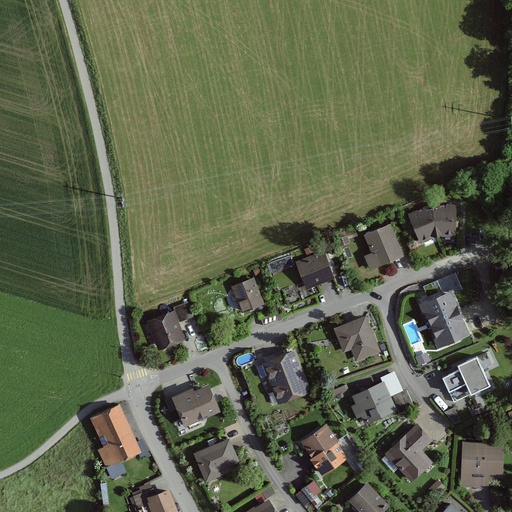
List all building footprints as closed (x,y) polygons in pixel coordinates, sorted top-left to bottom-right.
[(419,242),(438,234),(455,235),(457,204),(432,203),(407,213),(419,242)] [(369,269),(403,255),(390,223),(363,235),(371,253),(364,256),(369,269)] [(295,261),(306,289),(334,278),(324,250),(295,261)] [(231,287),(241,313),(263,304),(254,279),(231,287)] [(418,304),(436,348),(469,335),(451,291),(418,304)] [(173,306),(175,309),(179,321),(194,316),(188,301),(173,306)] [(147,319),(158,348),(185,338),(179,321),(175,309),(147,319)] [(350,350),(355,363),(380,353),(365,314),(332,327),(343,353),(350,350)] [(264,362),(280,402),(309,391),(293,351),(264,362)] [(416,360),(419,369),(431,365),(427,356),(416,360)] [(462,370),(444,379),(455,401),(489,385),(477,359),(460,367),(462,370)] [(360,414),(365,424),(397,410),(384,380),(351,395),(355,404),(350,406),(355,417),(360,414)] [(171,397),(185,428),(218,413),(207,386),(193,392),(191,388),(171,397)] [(98,449),(106,466),(121,459),(138,451),(140,450),(136,441),(119,405),(90,418),(103,446),(98,449)] [(432,462),(420,451),(432,439),(415,422),(384,454),(412,482),(432,462)] [(300,441),(322,475),(346,458),(324,425),(300,441)] [(142,438),(136,441),(140,450),(138,451),(140,456),(149,453),(142,438)] [(229,438),(192,454),(205,483),(223,475),(220,469),(239,461),(229,438)] [(463,440),(461,485),(487,486),(488,479),(502,479),(504,442),(463,440)] [(126,471),(121,459),(106,466),(112,478),(126,471)] [(297,489),(303,503),(323,495),(317,480),(297,489)] [(147,496),(155,493),(151,481),(139,486),(140,489),(132,492),(138,508),(148,504),(147,500),(149,500),(147,496)] [(380,511),(389,502),(365,481),(348,501),(360,511),(380,511)] [(152,511),(154,511),(153,511),(178,511),(169,487),(155,493),(147,496),(149,500),(147,500),(148,504),(151,511),(152,511)] [(248,511),(276,511),(267,499),(248,511)] [(440,511),(464,511),(450,500),(440,511)]
